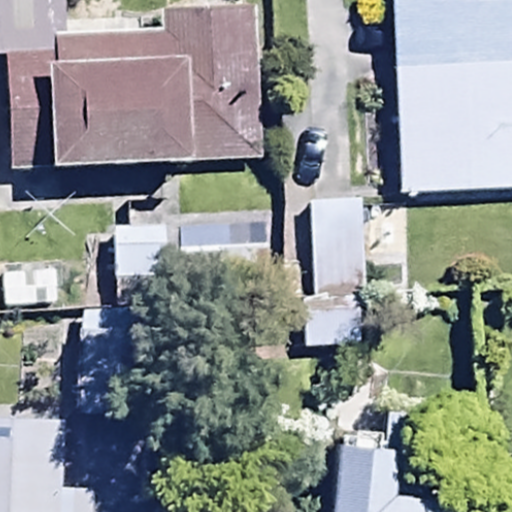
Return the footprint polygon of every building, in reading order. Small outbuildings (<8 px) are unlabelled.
[(62,0),(0,0),(0,64),(10,64),(15,187),(195,179),(194,173),(255,170),(248,14),(158,18),(160,46),(64,50),(62,0)] [(511,0),(406,0),(415,221),(511,216),(511,0)] [(314,300),(364,298),(361,210),(310,212),(314,300)] [(112,319),(167,317),(165,238),(110,239),(112,319)] [(56,281),(2,281),(2,320),(56,320),(56,281)] [(81,324),(78,429),(123,430),(126,325),(81,324)] [(384,472),(345,468),(340,511),(448,511),(455,434),(388,428),(384,472)] [(61,503),(64,438),(0,435),(0,511),(92,511),(92,504),(61,503)]
